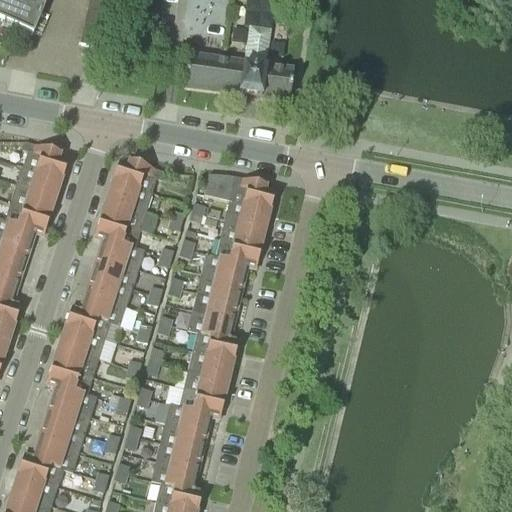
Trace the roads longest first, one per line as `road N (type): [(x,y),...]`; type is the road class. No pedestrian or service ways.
road 1 (residential): [(248,511),(324,166)]
road 2 (residential): [(0,459),(102,128)]
road 3 (residential): [(324,166),(102,128)]
road 4 (residential): [(511,199),(324,166)]
